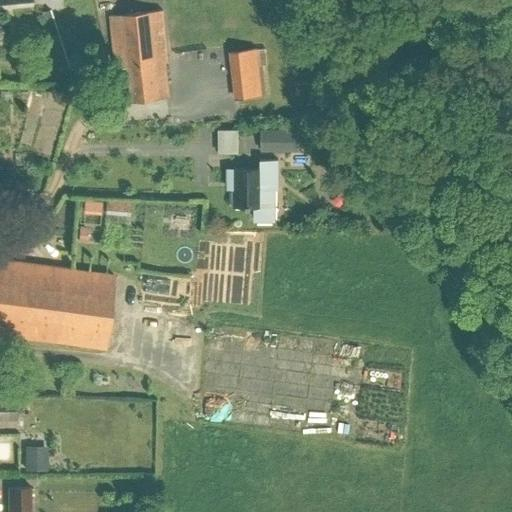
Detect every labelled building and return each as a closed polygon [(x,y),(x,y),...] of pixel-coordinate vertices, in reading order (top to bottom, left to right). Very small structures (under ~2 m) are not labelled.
[(58,70),(69,67),(51,9),(39,12),(58,70)] [(115,66),(120,68),(129,67),(133,101),(169,97),(165,60),(168,60),(162,10),(110,15),(115,66)] [(256,48),(232,50),(235,75),(259,72),(256,48)] [(261,130),(261,150),(297,150),(296,129),(261,130)] [(261,168),(234,168),(234,206),(253,206),(253,221),(275,221),(275,190),(279,190),(279,159),(261,159),(261,168)] [(0,333),(105,347),(114,275),(0,260),(0,333)] [(0,419),(16,420),(16,398),(0,398),(0,419)] [(24,445),(24,469),(47,469),(47,445),(24,445)] [(30,511),(30,486),(7,486),(7,511),(30,511)]
